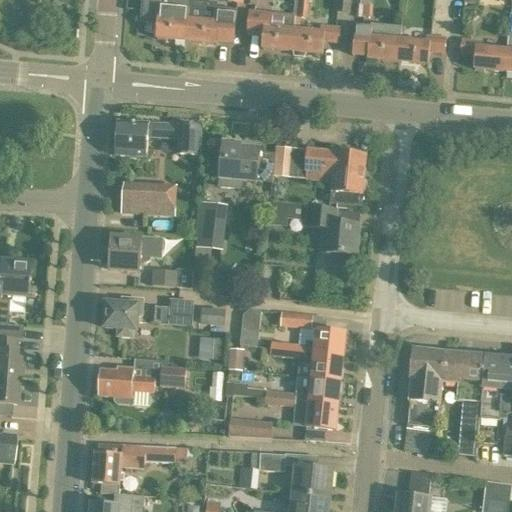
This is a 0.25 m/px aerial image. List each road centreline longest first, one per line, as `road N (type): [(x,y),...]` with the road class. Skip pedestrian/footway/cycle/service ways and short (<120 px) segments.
road 1 (unclassified): [(404,109),(100,79)]
road 2 (tertiary): [(64,511),(86,207)]
road 3 (residential): [(387,317),(404,109)]
road 4 (residential): [(511,475),(370,457)]
road 5 (residential): [(370,457),(387,317)]
road 6 (tertiary): [(86,207),(100,79)]
road 7 (residential): [(511,327),(387,317)]
